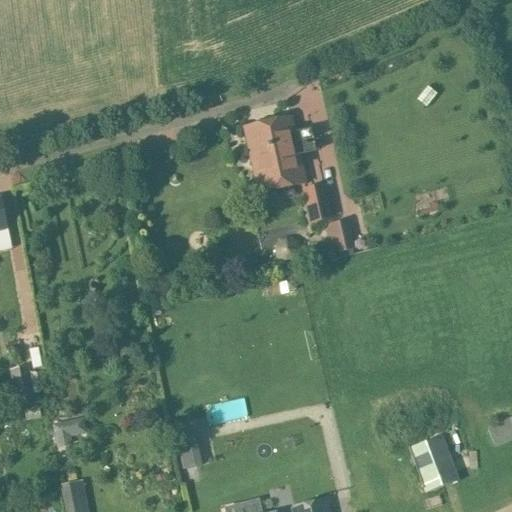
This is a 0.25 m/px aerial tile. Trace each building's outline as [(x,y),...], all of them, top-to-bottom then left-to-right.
[(253,164),(297,156),(290,120),(246,129),(253,164)] [(304,185),(297,156),(253,164),(260,195),(304,185)] [(331,221),(324,185),(303,190),(310,225),(331,221)] [(354,257),(352,251),(354,250),(348,222),(326,227),(332,255),(339,253),(340,260),(354,257)] [(277,246),(284,261),(295,256),(288,241),(277,246)] [(33,396),(28,367),(9,371),(15,400),(0,403),(0,408),(38,402),(37,396),(33,396)] [(494,449),(511,441),(511,417),(486,429),(494,449)] [(68,448),(66,431),(84,429),(83,418),(54,421),(57,449),(68,448)] [(377,442),(383,455),(344,469),(359,511),(423,487),(426,494),(457,482),(433,420),(377,442)] [(178,459),(182,478),(201,474),(197,455),(178,459)] [(65,511),(73,511),(68,484),(61,486),(65,511)] [(290,511),(329,511),(327,500),(290,508),(290,511)]
